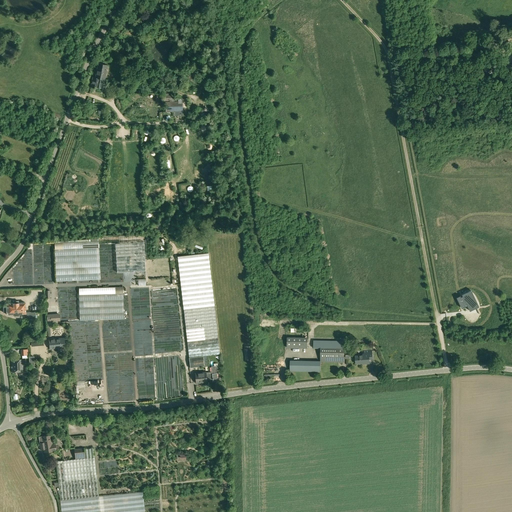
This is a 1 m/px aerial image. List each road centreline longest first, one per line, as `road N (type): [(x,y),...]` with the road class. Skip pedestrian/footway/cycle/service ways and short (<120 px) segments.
road 1 (unclassified): [(11,422),(261,389),(511,370)]
road 2 (track): [(341,0),(387,51),(446,370)]
road 3 (unclassified): [(0,271),(24,239),(88,58),(120,0)]
road 4 (unknown): [(0,288),(126,283),(139,408)]
